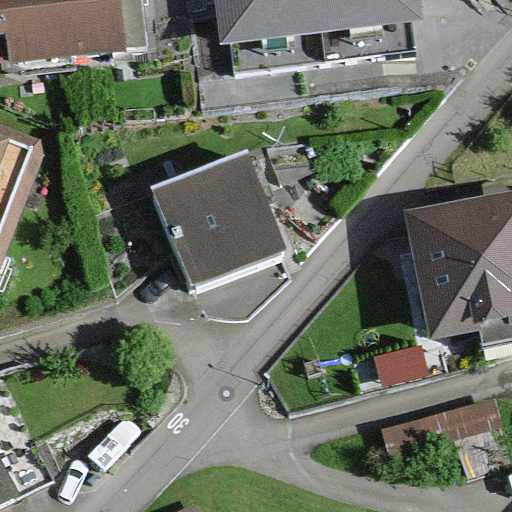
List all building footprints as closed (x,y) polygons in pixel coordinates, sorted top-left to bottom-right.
[(1,0),(6,43),(28,41),(31,69),(144,58),(138,0),(1,0)] [(418,0),(212,0),(219,62),(423,38),(418,0)] [(57,150),(0,130),(0,297),(6,299),(57,150)] [(266,158),(164,202),(203,293),(305,249),(266,158)] [(511,206),(427,224),(453,347),(511,334),(511,206)] [(382,360),(389,390),(438,378),(431,348),(382,360)] [(0,508),(26,496),(0,442),(0,508)]
